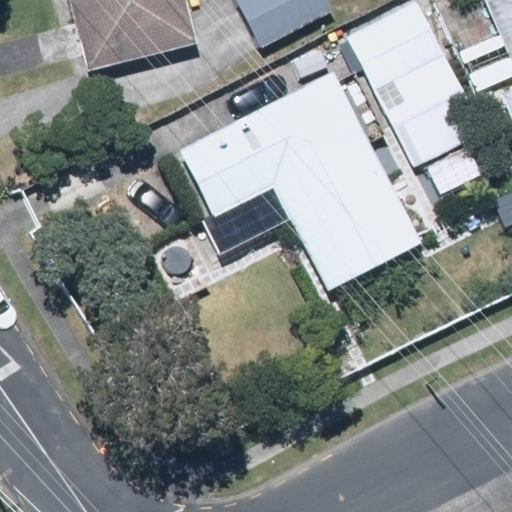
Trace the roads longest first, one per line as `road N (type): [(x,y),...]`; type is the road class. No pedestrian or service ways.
road 1 (residential): [(355,511),(511,432)]
road 2 (residential): [(0,386),(82,511)]
